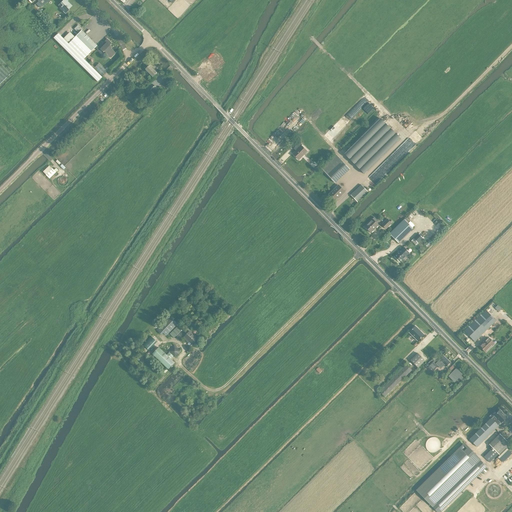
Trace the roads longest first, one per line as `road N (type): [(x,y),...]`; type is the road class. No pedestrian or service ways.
road 1 (unclassified): [(511,402),(151,39)]
road 2 (unclassified): [(0,189),(131,58)]
road 3 (track): [(511,45),(444,112),(417,123)]
